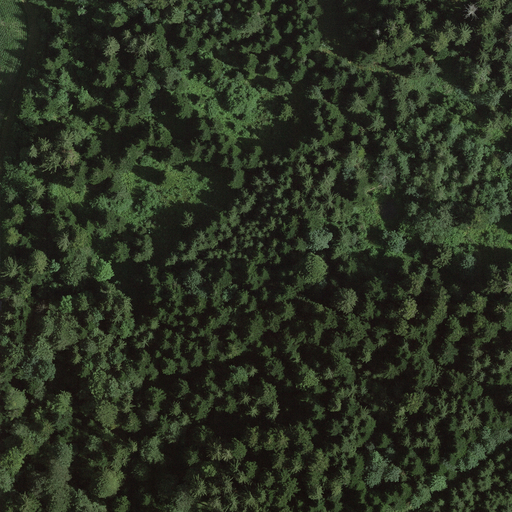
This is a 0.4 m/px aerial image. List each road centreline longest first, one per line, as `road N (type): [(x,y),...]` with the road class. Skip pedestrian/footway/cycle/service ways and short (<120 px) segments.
road 1 (track): [(511,336),(402,341),(245,378),(146,467),(128,511)]
road 2 (track): [(26,0),(38,36),(8,143),(0,216)]
road 3 (track): [(411,511),(511,438)]
